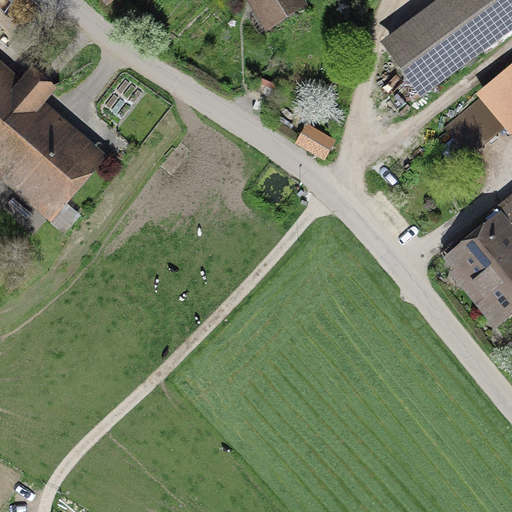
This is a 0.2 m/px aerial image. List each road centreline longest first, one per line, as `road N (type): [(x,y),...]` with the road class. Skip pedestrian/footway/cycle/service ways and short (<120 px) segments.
road 1 (track): [(390,0),(356,101),(347,171),(193,344),(81,449),(44,511)]
road 2 (unclassified): [(61,0),(328,190),(511,405)]
road 3 (track): [(408,279),(511,191)]
